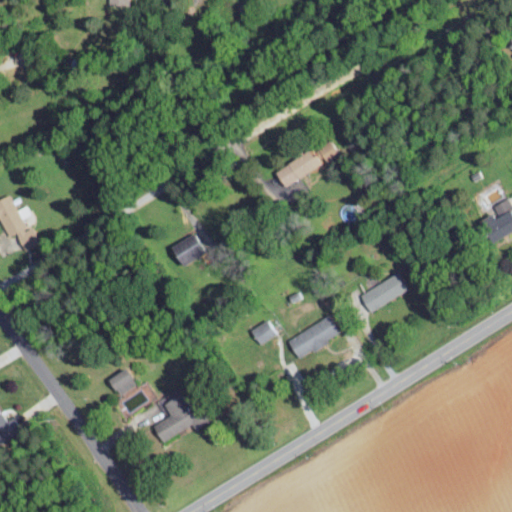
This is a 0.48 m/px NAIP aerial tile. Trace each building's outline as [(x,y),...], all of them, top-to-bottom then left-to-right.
[(283,187),(336,152),(326,137),(273,171),(283,187)] [(0,221),(6,236),(17,232),(20,240),(29,236),(11,193),(0,197),(0,221)] [(491,205),(495,212),(477,222),(489,242),(511,229),(511,209),(505,197),(491,205)] [(168,245),(178,265),(202,252),(192,232),(168,245)] [(359,292),(367,310),(407,291),(399,273),(359,292)] [(286,340),(297,358),(335,333),(323,316),(286,340)] [(250,330),(259,344),(274,334),(265,320),(250,330)] [(118,395),(135,383),(123,367),(106,379),(118,395)] [(160,443),(198,423),(181,392),(161,402),(168,414),(150,424),(160,443)] [(0,440),(19,427),(11,416),(3,422),(0,417),(0,440)]
